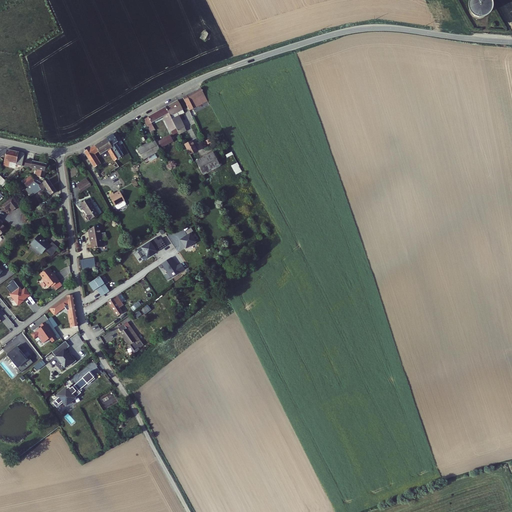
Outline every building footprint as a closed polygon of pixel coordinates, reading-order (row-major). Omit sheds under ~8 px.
[(492,12),(489,3),(484,0),(480,0),(475,2),(472,8),(474,16),(481,20),(489,17),(492,12)] [(203,98),(207,96),(202,88),(188,95),(191,101),(201,95),(203,98)] [(177,114),(180,113),(185,110),(180,100),(168,107),(174,119),(176,118),(184,134),(189,131),(181,116),(179,117),(177,114)] [(180,129),(174,119),(168,107),(150,116),(153,123),(166,116),(174,132),(180,129)] [(175,139),(172,133),(157,141),(159,144),(160,147),(175,139)] [(107,142),(118,161),(122,158),(115,146),(121,143),(116,135),(107,142)] [(135,151),(137,155),(159,144),(157,141),(156,139),(135,151)] [(190,144),(195,154),(201,151),(196,141),(190,144)] [(118,161),(107,142),(96,149),(98,154),(100,157),(109,152),(115,163),(119,161),(118,161)] [(160,147),(159,144),(137,155),(140,160),(162,149),(160,147)] [(130,159),(125,150),(123,152),(129,163),(131,162),(130,159)] [(5,161),(7,165),(8,165),(8,166),(10,167),(11,162),(18,163),(20,153),(16,153),(6,151),(5,161)] [(84,157),(93,172),(100,168),(94,157),(91,152),(84,157)] [(232,152),(225,155),(235,175),(242,172),(232,152)] [(218,161),(214,155),(200,162),(203,169),(218,161)] [(220,160),(218,161),(203,169),(207,176),(224,167),(220,160)] [(44,165),(25,161),(23,168),(36,170),(34,178),(41,179),(44,165)] [(119,169),(116,164),(107,169),(110,175),(119,169)] [(77,189),(87,183),(85,180),(75,186),(77,189)] [(35,190),(38,188),(36,184),(34,182),(27,188),(31,193),(35,190)] [(52,198),(58,195),(50,183),(39,190),(38,188),(35,190),(38,195),(39,194),(40,196),(47,191),(52,198)] [(81,193),(89,187),(87,183),(77,189),(80,194),(81,193)] [(108,195),(114,206),(124,200),(119,192),(113,195),(111,193),(108,195)] [(14,199),(3,206),(7,211),(11,208),(14,212),(20,207),(14,199)] [(78,206),(86,218),(94,212),(87,201),(78,206)] [(92,240),(94,250),(103,249),(100,223),(89,230),(91,241),(92,240)] [(183,236),(186,240),(194,235),(195,233),(193,230),(183,236)] [(44,238),(39,234),(32,243),(35,246),(36,247),(36,248),(37,249),(38,250),(40,250),(43,253),(45,250),(51,244),(46,240),(45,241),(44,239),(44,238)] [(194,235),(186,240),(183,243),(189,251),(193,248),(193,247),(197,244),(196,243),(200,240),(197,236),(195,237),(194,235)] [(142,248),(138,251),(141,256),(146,253),(148,257),(154,253),(153,252),(156,250),(157,251),(167,245),(161,237),(158,240),(156,237),(141,246),(142,248)] [(51,244),(45,250),(52,256),(59,247),(53,242),(51,244)] [(172,257),(162,264),(171,278),(185,269),(182,264),(178,266),(172,257)] [(92,259),(82,260),(83,270),(94,269),(92,259)] [(49,268),(41,274),(44,278),(43,278),(49,287),(52,285),(56,291),(63,286),(56,276),(55,276),(52,272),(53,271),(51,267),(49,269),(49,268)] [(100,276),(89,283),(94,291),(97,289),(102,296),(110,291),(100,276)] [(32,295),(26,288),(22,290),(14,279),(9,282),(11,284),(7,287),(12,294),(11,295),(19,306),(25,301),(24,300),(27,297),(28,298),(32,295)] [(77,325),(73,295),(68,296),(51,309),(53,312),(63,305),(66,309),(68,309),(70,326),(77,325)] [(117,316),(119,315),(122,313),(119,307),(123,305),(117,296),(108,301),(109,302),(117,316)] [(43,322),(50,330),(56,325),(50,317),(43,322)] [(120,328),(131,345),(139,339),(128,322),(120,328)] [(57,340),(44,323),(39,327),(41,329),(39,330),(38,328),(35,330),(36,332),(34,334),(37,338),(40,335),(46,342),(49,340),(52,343),(57,340)] [(131,345),(136,352),(144,346),(139,339),(131,345)] [(71,366),(76,362),(71,357),(69,358),(63,352),(68,347),(64,342),(51,354),(55,358),(53,360),(58,364),(59,363),(64,369),(70,364),(71,366)] [(19,347),(7,356),(20,374),(33,364),(30,360),(29,361),(28,361),(20,350),(20,349),(19,347)] [(20,349),(20,350),(28,361),(29,361),(20,349)] [(33,366),(37,371),(46,365),(43,360),(33,366)] [(93,380),(95,377),(89,371),(82,377),(83,378),(71,390),(69,388),(67,390),(66,389),(58,397),(59,399),(53,405),(54,405),(57,408),(59,406),(60,407),(64,403),(67,406),(79,394),(78,393),(80,392),(82,389),(81,388),(86,383),(91,378),(93,380)]
